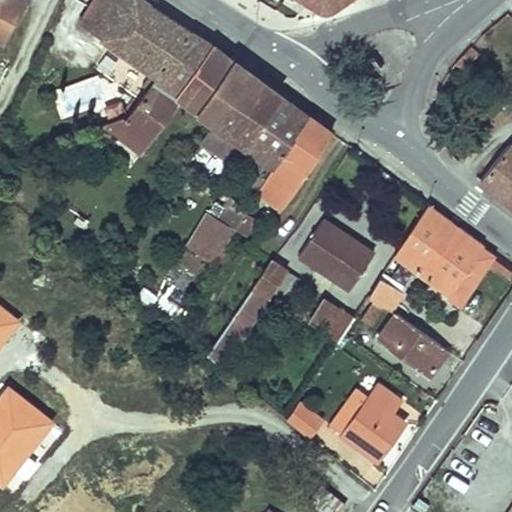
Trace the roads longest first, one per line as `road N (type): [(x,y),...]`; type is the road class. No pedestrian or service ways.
road 1 (unclassified): [(511,319),(372,511)]
road 2 (tertiary): [(451,5),(308,47),(291,63)]
road 3 (secondary): [(394,134),(511,237)]
road 4 (tertiary): [(394,134),(451,5)]
road 5 (secondary): [(291,63),(394,134)]
